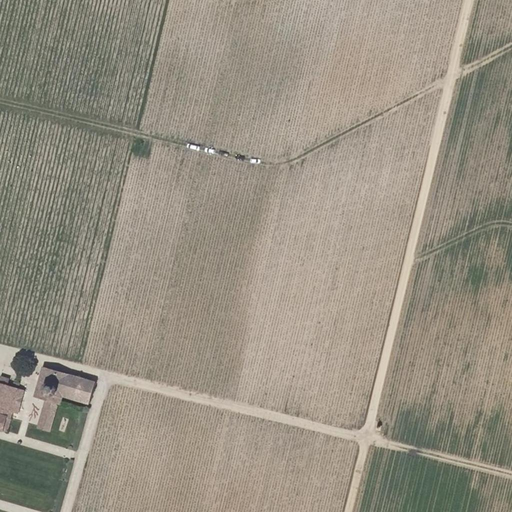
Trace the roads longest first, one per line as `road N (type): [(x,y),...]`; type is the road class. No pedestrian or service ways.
road 1 (track): [(64,511),(103,374),(511,472)]
road 2 (track): [(0,100),(264,163),(287,161),(511,46)]
road 3 (track): [(346,511),(469,0)]
